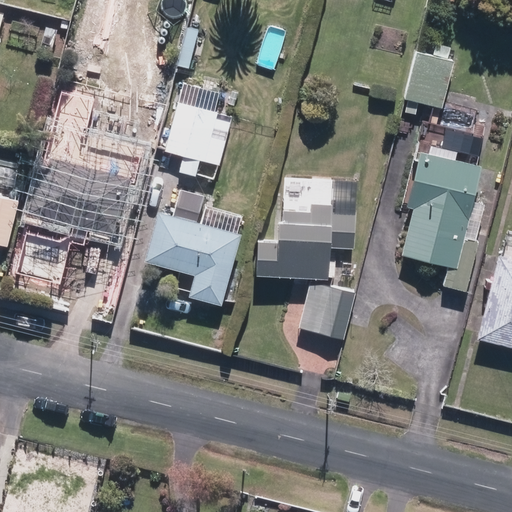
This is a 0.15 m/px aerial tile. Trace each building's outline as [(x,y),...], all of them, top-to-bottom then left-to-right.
[(410,101),(444,110),(457,61),(422,52),(410,101)] [(127,65),(114,117),(156,127),(169,75),(127,65)] [(175,107),(162,155),(181,161),(178,175),(193,180),(197,162),(202,164),(214,117),(188,110),(196,78),(183,75),(175,107)] [(22,219),(122,245),(148,146),(87,130),(94,101),(56,91),(22,219)] [(448,288),(468,292),(488,208),(477,205),(486,169),(424,154),(411,208),(417,209),(406,256),(453,268),(448,288)] [(261,276),(332,281),(333,249),(357,250),(361,183),(338,181),(336,208),(315,207),(315,215),(287,213),(285,243),(263,242),(261,276)] [(192,299),(225,308),(245,236),(200,223),(207,198),(183,191),(175,217),(164,214),(150,264),(198,278),(192,299)] [(0,245),(11,248),(22,204),(0,198),(0,245)] [(15,272),(59,284),(71,242),(27,230),(15,272)] [(482,341),(511,348),(511,259),(503,257),(482,341)] [(165,272),(142,290),(154,305),(177,288),(165,272)] [(303,329),(347,341),(358,294),(314,284),(303,329)] [(171,321),(208,329),(212,309),(175,301),(171,321)]
